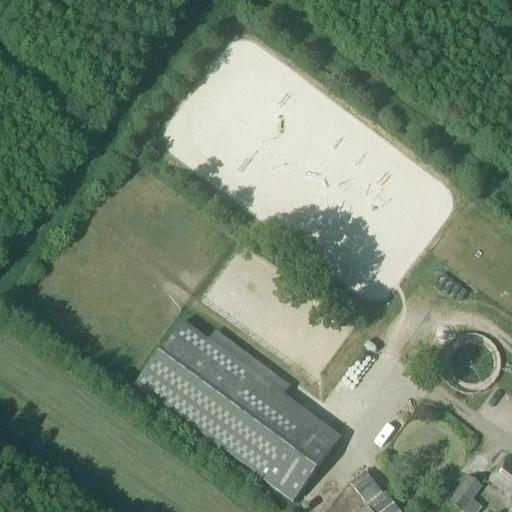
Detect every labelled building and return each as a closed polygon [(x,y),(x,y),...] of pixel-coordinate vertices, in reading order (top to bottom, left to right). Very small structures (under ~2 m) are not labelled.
[(185,328),(139,392),(296,506),(342,442),(282,398),(290,387),(215,333),(207,344),(185,328)] [(511,460),(508,457),(490,482),(511,499),(511,460)] [(384,498),(367,476),(353,487),(371,509),(371,508),(384,498)] [(468,479),(449,503),(459,511),(463,511),(472,501),(482,488),(468,479)] [(389,494),(384,498),(371,508),(374,511),(398,511),(396,508),(398,507),(389,494)]
